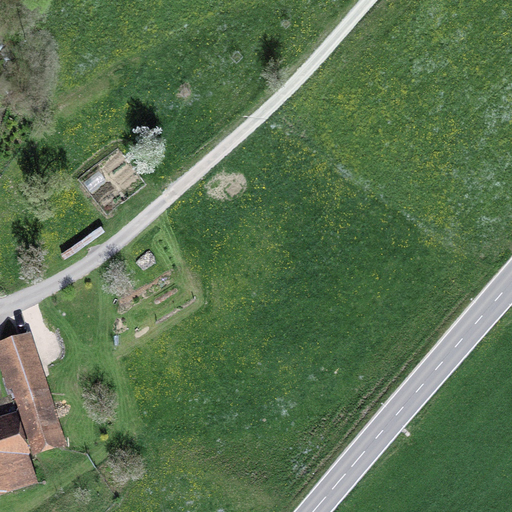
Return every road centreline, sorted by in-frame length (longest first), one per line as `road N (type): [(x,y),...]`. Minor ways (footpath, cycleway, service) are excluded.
road 1 (track): [(0,305),(38,293),(109,249),(281,97),(369,0)]
road 2 (secondary): [(511,281),(313,511)]
